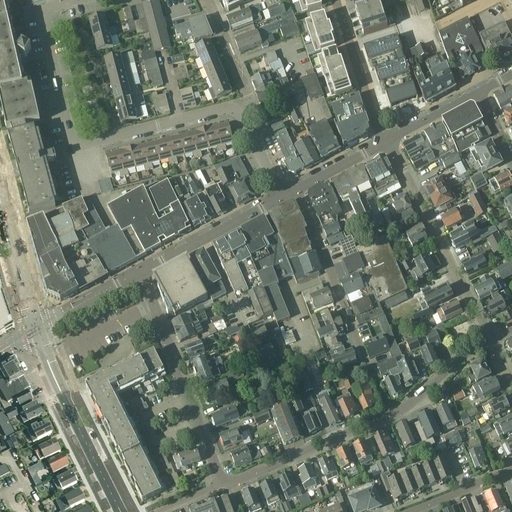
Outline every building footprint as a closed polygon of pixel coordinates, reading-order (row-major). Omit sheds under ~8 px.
[(47,166),(47,164),(54,162),(53,155),(45,157),(44,152),(47,151),(44,141),(38,143),(34,129),(27,131),(25,126),(40,123),(32,88),(29,89),(28,84),(22,85),(5,8),(6,4),(10,0),(0,0),(0,100),(7,130),(11,129),(13,135),(8,136),(18,172),(18,174),(25,201),(28,209),(29,215),(55,208),(48,180),(54,178),(51,168),(48,169),(47,166)] [(228,13),(244,5),(249,3),(247,0),(228,0),(223,3),(225,9),(226,8),(228,13)] [(268,10),(282,5),(287,3),(286,0),(270,0),(265,2),(268,10)] [(302,15),(308,13),(325,7),(322,8),(319,0),(311,0),(304,2),(299,4),(302,15)] [(415,0),(420,13),(429,10),(425,0),(415,0)] [(142,5),(146,20),(149,32),(154,53),(155,53),(170,49),(158,1),(142,5)] [(355,9),(358,19),(382,11),(379,2),(355,9)] [(272,21),(276,19),(286,15),(282,5),(268,10),(272,21)] [(226,18),(229,25),(260,14),(257,7),(249,11),(248,10),(226,18)] [(124,9),(127,22),(133,20),(130,8),(124,9)] [(358,19),(361,27),(385,19),(382,11),(358,19)] [(229,25),(232,33),(254,24),(262,20),(259,14),(260,14),(229,25)] [(308,33),(314,31),(330,26),(330,25),(328,26),(327,25),(325,17),(325,16),(327,16),(327,15),(305,22),(308,33)] [(92,31),(108,27),(105,16),(89,20),(92,31)] [(184,35),(208,28),(204,19),(175,28),(177,35),(177,34),(178,37),(180,36),(181,38),(185,37),(184,35)] [(364,36),(388,29),(385,19),(361,27),(364,36)] [(146,20),(140,21),(143,34),(149,32),(146,20)] [(467,20),(448,29),(471,75),(480,70),(473,57),(483,52),(467,20)] [(137,35),(143,34),(140,21),(134,23),(137,35)] [(280,31),(282,33),(283,36),(285,35),(285,33),(297,28),(295,22),(287,25),(287,24),(283,22),(280,31)] [(505,22),(478,36),(486,52),(492,50),(498,61),(499,62),(505,59),(504,58),(509,56),(509,57),(511,55),(511,45),(511,44),(511,35),(505,22)] [(268,35),(277,32),(275,25),(257,32),(256,32),(235,40),(237,46),(239,45),(240,46),(255,40),(255,38),(258,37),(258,36),(263,34),(264,37),(268,35)] [(312,43),(335,36),(334,35),(332,30),(331,30),(330,26),(314,31),(308,33),(312,43)] [(108,27),(92,31),(94,42),(110,38),(108,27)] [(212,37),(208,28),(184,35),(185,37),(181,38),(180,36),(178,37),(179,40),(181,40),(182,41),(194,38),(195,42),(212,37)] [(285,35),(283,36),(284,40),(299,34),(297,28),(285,33),(285,35)] [(471,75),(448,29),(438,34),(441,40),(449,64),(454,62),(455,64),(454,64),(462,80),(471,75)] [(261,47),(263,50),(268,48),(268,47),(267,46),(268,46),(264,37),(263,34),(258,36),(258,37),(255,38),(255,40),(240,46),(239,45),(237,46),(240,55),(261,47)] [(335,36),(312,43),(315,54),(337,47),(335,47),(334,47),(332,39),(332,38),(335,37),(335,36)] [(398,37),(393,39),(365,48),(364,48),(368,62),(369,62),(372,72),(375,71),(379,85),(380,85),(383,94),(386,94),(390,108),(391,107),(390,105),(416,96),(417,99),(418,99),(413,84),(412,85),(409,75),(410,75),(406,61),(405,61),(402,52),(403,51),(398,37)] [(110,38),(94,42),(97,53),(113,49),(110,38)] [(199,59),(214,53),(210,43),(195,49),(199,59)] [(18,51),(19,54),(26,58),(31,50),(22,44),(18,51)] [(420,58),(428,55),(424,45),(416,49),(420,58)] [(321,68),(343,61),(342,60),(339,61),(339,60),(336,52),(336,51),(338,51),(338,50),(317,57),(321,68)] [(155,53),(154,53),(142,56),(143,62),(156,59),(155,53)] [(214,53),(199,59),(204,69),(219,63),(214,53)] [(274,53),(262,57),(266,67),(269,66),(278,62),(274,53)] [(104,60),(107,71),(123,67),(129,65),(126,55),(104,60)] [(185,62),(183,56),(171,60),(172,66),(185,62)] [(437,58),(432,60),(425,64),(430,74),(427,76),(435,99),(455,88),(446,65),(442,67),(437,58)] [(146,72),(159,69),(156,59),(143,62),(146,72)] [(265,73),(266,76),(283,69),(280,61),(278,62),(269,66),(271,71),(265,73)] [(324,78),(328,77),(345,71),(343,67),(344,67),(343,62),(343,61),(321,68),(324,78)] [(219,63),(204,69),(208,79),(223,73),(219,63)] [(107,71),(110,82),(126,78),(123,67),(107,71)] [(173,70),(175,76),(188,73),(186,67),(173,70)] [(435,99),(427,76),(423,78),(419,67),(412,71),(425,104),(435,99)] [(146,72),(149,83),(161,80),(159,69),(146,72)] [(255,90),(271,84),(286,79),(283,69),(266,76),(251,82),(255,90)] [(309,79),(302,82),(310,103),(323,98),(313,70),(306,73),(309,79)] [(327,88),(349,81),(347,75),(346,76),(345,71),(328,77),(324,78),(327,88)] [(189,79),(188,73),(175,76),(176,82),(189,79)] [(223,73),(208,79),(212,89),(227,83),(223,73)] [(128,88),(126,78),(110,82),(113,92),(128,88)] [(161,80),(149,83),(150,89),(163,86),(161,80)] [(327,88),(331,98),(331,99),(353,92),(352,91),(350,85),(349,86),(348,82),(350,82),(349,81),(327,88)] [(327,126),(334,123),(328,109),(325,102),(323,98),(310,103),(302,82),(290,87),(292,93),(298,109),(303,124),(305,127),(313,122),(330,156),(340,151),(330,133),(331,131),(329,128),(328,128),(327,126)] [(227,83),(212,89),(208,91),(212,102),(231,94),(227,83)] [(272,86),(271,84),(255,90),(256,95),(260,105),(277,99),(274,91),(282,88),(280,83),(272,86)] [(113,92),(115,103),(131,99),(128,88),(113,92)] [(179,92),(180,98),(193,94),(191,88),(179,92)] [(511,111),(511,110),(511,91),(510,88),(495,95),(494,98),(501,110),(509,106),(511,111)] [(290,90),(281,93),(283,101),(293,98),(290,90)] [(196,107),(193,94),(180,98),(184,110),(196,107)] [(153,98),(154,104),(167,101),(165,95),(153,98)] [(115,103),(118,114),(134,110),(131,99),(115,103)] [(167,101),(154,104),(156,110),(168,107),(167,101)] [(351,121),(350,116),(345,101),(332,105),(337,122),(334,123),(343,147),(344,149),(356,142),(353,135),(349,121),(351,121)] [(470,107),(457,115),(462,126),(475,119),(484,136),(487,134),(474,108),(470,107)] [(140,108),(134,110),(118,114),(121,124),(143,119),(140,108)] [(301,124),(303,123),(297,109),(290,113),(294,124),(300,121),(301,124)] [(511,110),(511,111),(503,115),(509,127),(511,125),(511,110)] [(361,139),(367,136),(368,136),(368,135),(369,134),(369,133),(369,132),(362,112),(350,116),(351,121),(349,121),(353,135),(356,142),(361,139)] [(462,126),(457,115),(443,123),(448,134),(462,126)] [(475,119),(462,126),(448,134),(451,138),(451,139),(454,145),(456,152),(458,156),(472,149),(471,147),(489,137),(487,134),(484,136),(475,119)] [(321,161),(330,156),(313,122),(305,127),(307,132),(309,137),(321,161)] [(228,124),(216,127),(222,152),(226,151),(225,146),(234,144),(228,124)] [(274,127),(271,128),(274,134),(277,133),(284,130),(282,124),(274,127)] [(454,145),(451,139),(449,139),(441,125),(424,134),(415,139),(415,138),(409,141),(410,142),(403,145),(403,147),(404,150),(416,173),(436,162),(440,160),(445,170),(461,162),(458,156),(456,152),(454,145)] [(218,153),(222,152),(216,127),(204,130),(209,150),(217,148),(218,153)] [(204,130),(191,134),(198,158),(202,157),(201,152),(209,150),(204,130)] [(312,166),(321,161),(309,137),(307,132),(297,137),(312,166)] [(194,159),(198,158),(191,134),(179,137),(184,156),(193,154),(194,159)] [(286,134),(276,138),(288,164),(285,165),(289,174),(290,173),(293,175),(294,175),(304,170),(288,137),(286,134)] [(304,170),(312,166),(297,137),(295,134),(288,137),(304,170)] [(179,137),(167,140),(173,165),(177,164),(176,159),(184,156),(179,137)] [(169,166),(173,165),(167,140),(155,143),(160,163),(168,161),(169,166)] [(155,143),(143,146),(149,171),(153,170),(152,165),(160,163),(155,143)] [(476,150),(478,155),(480,159),(482,163),(485,168),(487,172),(501,164),(496,154),(490,143),(476,150)] [(143,146),(130,149),(136,169),(144,167),(145,172),(149,171),(143,146)] [(130,149),(118,152),(125,177),(129,176),(127,171),(136,169),(130,149)] [(121,178),(125,177),(118,152),(106,156),(111,175),(119,173),(121,178)] [(384,157),(373,163),(371,161),(365,165),(364,168),(378,198),(380,196),(382,199),(401,189),(399,184),(384,157)] [(239,158),(225,164),(246,201),(254,197),(245,181),(249,178),(239,158)] [(228,189),(237,206),(246,201),(225,164),(215,168),(221,183),(223,187),(227,185),(229,189),(228,189)] [(343,204),(349,202),(359,224),(367,220),(365,214),(366,214),(370,219),(381,214),(373,198),(375,197),(363,169),(333,183),(343,204)] [(470,179),(473,183),(484,178),(481,173),(470,179)] [(500,193),(511,187),(511,183),(507,173),(493,180),(489,182),(493,191),(498,189),(500,193)] [(430,199),(446,191),(442,185),(447,182),(444,176),(433,182),(434,184),(425,188),(430,199)] [(484,178),(473,183),(476,191),(487,185),(484,178)] [(113,192),(110,179),(98,182),(101,195),(113,192)] [(156,217),(147,221),(161,247),(191,230),(181,208),(168,181),(146,193),(156,217)] [(208,198),(205,192),(204,190),(202,191),(197,182),(189,186),(194,195),(198,193),(202,200),(208,198)] [(214,183),(207,186),(203,188),(204,190),(205,192),(216,187),(214,183)] [(328,184),(317,190),(328,212),(332,220),(341,215),(338,207),(328,184)] [(171,187),(177,200),(182,198),(176,185),(171,187)] [(205,192),(208,198),(210,202),(217,217),(224,212),(223,210),(227,208),(224,202),(225,201),(222,196),(218,186),(205,192)] [(156,217),(146,193),(144,188),(107,209),(118,228),(124,239),(133,234),(145,255),(161,247),(147,221),(156,217)] [(317,190),(310,194),(309,198),(321,224),(323,230),(330,246),(339,242),(342,251),(344,250),(355,245),(345,221),(335,225),(332,220),(328,212),(317,190)] [(446,191),(430,199),(436,210),(444,205),(446,207),(457,201),(453,195),(449,198),(446,191)] [(397,225),(414,216),(406,199),(405,199),(403,195),(397,198),(393,201),(394,205),(393,206),(394,210),(390,212),(397,225)] [(195,229),(204,224),(211,220),(210,218),(214,216),(207,202),(202,204),(199,198),(196,200),(195,198),(191,200),(189,196),(184,198),(188,205),(183,207),(195,229)] [(478,218),(487,213),(478,196),(469,200),(478,218)] [(124,239),(118,228),(111,231),(110,229),(105,232),(107,234),(106,234),(90,203),(84,207),(81,200),(63,208),(26,223),(48,297),(50,296),(51,298),(53,298),(54,300),(57,299),(57,301),(60,300),(60,302),(79,292),(145,255),(133,234),(124,239)] [(276,231),(281,242),(288,261),(311,253),(304,232),(306,230),(303,224),(303,223),(298,213),(299,213),(294,203),(269,216),(276,231)] [(446,230),(461,223),(458,216),(462,214),(459,208),(455,211),(455,210),(448,213),(449,215),(441,219),(446,230)] [(388,210),(382,214),(386,222),(392,219),(388,210)] [(264,219),(253,224),(283,281),(294,276),(291,268),(288,261),(281,242),(277,235),(273,236),(264,219)] [(498,232),(509,227),(507,221),(495,227),(498,232)] [(253,224),(241,230),(247,240),(244,242),(253,259),(251,260),(261,286),(273,315),(277,324),(290,319),(277,287),(279,286),(278,283),(283,281),(253,224)] [(406,235),(413,249),(418,246),(418,245),(426,240),(424,236),(425,235),(421,228),(420,228),(418,224),(411,227),(413,231),(406,235)] [(455,249),(470,242),(467,236),(471,234),(467,227),(464,229),(463,229),(456,233),(457,234),(450,238),(451,242),(455,249)] [(493,227),(478,236),(480,242),(495,233),(493,227)] [(241,230),(224,240),(235,261),(246,287),(248,291),(261,286),(251,260),(253,259),(244,242),(247,240),(241,230)] [(494,254),(505,249),(498,234),(486,240),(494,254)] [(359,291),(363,302),(351,307),(359,326),(384,316),(379,304),(407,291),(385,237),(371,243),(371,242),(370,243),(357,249),(359,255),(348,259),(343,262),(348,276),(365,270),(368,278),(360,282),(358,276),(341,284),(346,297),(359,291)] [(246,287),(235,261),(224,240),(213,246),(235,295),(242,292),(244,295),(248,293),(260,321),(273,315),(261,286),(248,291),(246,287)] [(359,255),(357,249),(355,245),(344,250),(348,259),(359,255)] [(403,264),(407,262),(419,256),(415,250),(404,255),(403,253),(398,255),(403,264)] [(190,258),(202,280),(203,280),(207,289),(205,289),(213,302),(226,295),(223,287),(220,282),(215,273),(204,251),(190,258)] [(468,276),(490,265),(484,252),(470,259),(471,262),(463,266),(468,276)] [(301,265),(291,268),(294,276),(295,277),(304,274),(305,277),(320,272),(315,256),(300,261),(301,265)] [(415,264),(418,270),(413,272),(417,280),(422,277),(434,271),(427,257),(415,264)] [(208,299),(192,271),(187,260),(180,264),(181,265),(160,276),(160,277),(159,282),(157,283),(159,288),(158,289),(161,297),(164,305),(168,314),(172,312),(175,317),(208,299)] [(502,281),(511,275),(511,261),(496,270),(502,281)] [(407,262),(403,264),(402,264),(406,271),(411,269),(407,262)] [(492,299),(498,296),(496,293),(501,291),(498,285),(493,287),(488,277),(480,281),(482,286),(475,290),(481,302),(491,297),(492,299)] [(448,291),(446,287),(431,294),(429,291),(421,294),(425,303),(420,306),(423,312),(428,309),(428,310),(436,306),(453,298),(449,290),(448,291)] [(314,288),(302,293),(306,304),(312,302),(315,310),(333,303),(330,297),(331,297),(332,296),(330,292),(329,291),(328,292),(328,290),(317,295),(314,288)] [(511,300),(507,291),(492,299),(493,301),(485,305),(491,317),(505,310),(501,301),(506,298),(508,301),(511,300)] [(0,292),(0,335),(5,333),(4,330),(11,326),(0,292)] [(397,307),(394,299),(383,304),(387,312),(397,307)] [(211,300),(203,305),(205,310),(214,305),(211,300)] [(442,324),(462,315),(456,303),(441,310),(441,311),(436,313),(442,324)] [(434,316),(431,309),(413,318),(416,324),(434,316)] [(172,324),(176,334),(198,324),(203,322),(199,313),(189,318),(189,317),(172,324)] [(317,334),(325,330),(341,324),(336,313),(322,319),(324,323),(314,327),(317,334)] [(227,329),(224,320),(213,325),(217,333),(227,329)] [(198,324),(176,334),(180,344),(197,336),(203,334),(198,324)] [(345,335),(341,324),(325,330),(317,334),(319,339),(323,338),(329,335),(331,341),(332,341),(334,346),(341,343),(339,338),(345,335)] [(212,325),(206,328),(210,336),(216,334),(212,325)] [(236,326),(225,330),(228,338),(240,333),(236,326)] [(269,342),(275,339),(282,357),(288,355),(278,329),(266,334),(263,326),(251,332),(256,344),(268,339),(269,342)] [(389,351),(393,362),(395,361),(402,357),(397,347),(394,341),(395,341),(392,334),(391,332),(391,333),(390,333),(387,335),(388,338),(387,340),(385,341),(384,336),(365,343),(371,358),(389,351)] [(425,336),(427,342),(430,348),(433,347),(440,344),(435,332),(425,336)] [(402,357),(411,353),(420,349),(416,338),(397,347),(402,357)] [(185,349),(189,360),(204,354),(203,352),(208,350),(204,340),(199,342),(193,344),(194,345),(185,349)] [(237,344),(242,356),(248,353),(244,342),(240,343),(237,344)] [(420,349),(420,351),(426,367),(439,362),(433,347),(430,348),(427,342),(418,345),(420,349)] [(265,364),(266,361),(276,357),(274,352),(276,351),(273,344),(258,350),(263,362),(262,365),(257,367),(263,382),(271,379),(265,364)] [(356,362),(352,350),(338,356),(336,353),(332,355),(333,358),(332,359),(337,370),(356,362)] [(111,376),(105,378),(111,392),(117,389),(120,393),(131,388),(133,393),(141,389),(138,384),(156,375),(158,380),(166,377),(154,352),(139,359),(139,360),(139,361),(133,364),(133,363),(117,370),(118,371),(111,375),(111,376)] [(213,357),(207,359),(191,365),(195,375),(217,366),(214,360),(213,357)] [(15,399),(16,399),(25,394),(24,392),(30,388),(18,368),(20,367),(15,358),(11,361),(10,360),(0,365),(0,370),(5,379),(15,399)] [(482,381),(490,377),(483,362),(482,362),(481,359),(474,362),(476,366),(470,368),(474,376),(469,379),(471,383),(475,381),(476,384),(482,381)] [(411,360),(397,366),(399,371),(406,389),(412,387),(410,383),(419,379),(411,360)] [(395,361),(393,362),(377,368),(381,379),(383,378),(396,373),(399,371),(397,366),(395,361)] [(219,373),(217,366),(195,375),(198,384),(214,378),(213,375),(219,373)] [(330,369),(322,371),(325,377),(332,374),(330,369)] [(233,390),(230,383),(244,378),(241,371),(234,373),(227,376),(229,381),(214,387),(214,389),(204,393),(209,405),(225,399),(223,393),(233,390)] [(400,384),(396,373),(383,378),(385,383),(392,399),(399,396),(399,395),(402,393),(399,384),(400,384)] [(313,390),(307,375),(299,378),(305,393),(313,390)] [(117,402),(111,392),(105,378),(104,377),(87,385),(87,386),(86,389),(92,402),(93,401),(96,405),(94,406),(103,423),(104,423),(111,436),(110,437),(118,452),(119,452),(126,465),(124,466),(132,481),(133,480),(136,487),(135,487),(142,503),(167,490),(163,482),(158,485),(149,467),(154,465),(151,457),(145,460),(135,439),(140,436),(138,432),(137,429),(131,431),(120,410),(126,407),(122,400),(117,402)] [(484,399),(500,391),(494,379),(484,384),(483,382),(472,388),(475,394),(476,394),(480,401),(484,399)] [(364,412),(372,409),(371,406),(376,405),(368,387),(355,392),(364,412)] [(25,394),(16,399),(20,407),(33,401),(28,392),(25,394)] [(458,393),(452,396),(455,402),(461,400),(458,393)] [(345,420),(353,417),(353,414),(357,412),(349,395),(337,400),(345,420)] [(289,404),(293,416),(303,411),(298,398),(288,402),(289,404)] [(484,406),(486,412),(490,419),(494,417),(509,410),(503,398),(496,401),(495,400),(487,404),(487,405),(484,406)] [(141,413),(147,410),(142,399),(138,401),(137,399),(131,402),(135,409),(138,408),(141,413)] [(330,399),(319,404),(330,427),(341,422),(330,399)] [(302,439),(293,416),(289,404),(288,405),(287,403),(279,406),(274,408),(274,410),(270,411),(284,446),(293,443),(302,439)] [(28,423),(43,416),(39,408),(38,409),(36,404),(23,411),(23,412),(18,414),(23,425),(28,422),(28,423)] [(238,417),(235,410),(233,406),(219,412),(220,414),(212,417),(216,428),(233,422),(231,419),(237,417),(238,417)] [(445,432),(457,427),(454,422),(455,422),(448,406),(436,411),(442,427),(443,427),(445,432)] [(475,408),(466,413),(469,419),(478,414),(475,408)] [(17,416),(14,410),(5,414),(8,421),(17,416)] [(321,430),(315,415),(317,414),(315,410),(301,415),(309,434),(321,430)] [(267,411),(253,417),(257,425),(271,420),(267,411)] [(15,434),(4,412),(0,414),(0,420),(0,421),(0,425),(7,439),(15,434)] [(440,436),(430,413),(428,414),(428,412),(419,416),(420,418),(418,419),(424,433),(418,435),(423,446),(427,455),(428,457),(434,455),(431,446),(434,445),(432,439),(440,436)] [(459,416),(462,424),(469,421),(466,413),(459,416)] [(503,435),(503,436),(511,431),(511,417),(493,427),(499,437),(503,435)] [(33,443),(52,434),(48,426),(48,427),(46,423),(37,427),(36,425),(31,428),(31,429),(26,431),(29,437),(30,436),(33,443)] [(396,429),(403,444),(405,449),(416,444),(414,439),(407,424),(396,429)] [(238,429),(219,436),(224,449),(243,442),(240,433),(244,432),(242,428),(238,429)] [(454,436),(453,433),(443,437),(446,442),(449,450),(463,444),(459,434),(454,436)] [(380,453),(381,453),(383,459),(395,454),(392,448),(393,448),(387,435),(383,437),(382,435),(374,438),(380,453)] [(511,440),(511,439),(500,444),(507,458),(511,456),(511,455),(511,440)] [(34,451),(37,457),(40,463),(45,460),(60,452),(54,440),(39,448),(39,449),(34,451)] [(356,456),(359,463),(361,467),(373,462),(365,442),(353,447),(357,456),(356,456)] [(263,451),(265,450),(263,445),(259,447),(248,451),(246,448),(230,454),(233,461),(249,455),(249,456),(259,452),(263,451)] [(468,450),(470,456),(475,470),(483,467),(483,466),(487,464),(479,445),(468,450)] [(423,446),(410,451),(414,461),(427,455),(423,446)] [(268,448),(265,450),(263,451),(266,457),(271,455),(268,448)] [(178,456),(173,458),(177,470),(183,468),(183,469),(200,462),(195,449),(178,455),(178,456)] [(336,454),(340,463),(339,464),(341,470),(342,470),(344,474),(356,469),(354,465),(355,465),(348,449),(336,454)] [(23,453),(26,459),(32,456),(32,454),(29,450),(23,453)] [(261,458),(259,452),(249,456),(249,455),(233,461),(236,469),(252,463),(252,462),(261,458)] [(53,474),(68,467),(62,455),(48,463),(44,465),(47,470),(50,468),(53,474)] [(168,456),(163,458),(166,467),(172,464),(168,456)] [(421,468),(429,488),(439,484),(440,486),(443,485),(442,483),(452,479),(444,459),(436,462),(434,457),(427,460),(429,465),(421,468)] [(407,466),(405,459),(398,462),(400,468),(407,466)] [(327,482),(339,477),(337,472),(331,460),(327,461),(327,460),(319,464),(325,477),(327,482)] [(41,463),(27,470),(35,487),(41,483),(36,473),(44,469),(41,463)] [(381,475),(387,473),(383,464),(377,466),(381,475)] [(429,488),(421,468),(414,472),(412,466),(405,469),(407,474),(399,477),(407,497),(417,493),(418,495),(420,494),(420,492),(429,488)] [(305,491),(317,487),(314,481),(316,480),(310,467),(299,472),(301,478),(299,478),(305,491)] [(62,491),(77,484),(73,476),(73,477),(71,473),(57,479),(57,480),(53,482),(55,487),(56,487),(58,492),(62,490),(62,491)] [(298,487),(296,487),(291,475),(279,480),(282,486),(280,486),(283,494),(284,494),(287,501),(301,495),(298,487)] [(389,484),(390,488),(391,491),(393,495),(392,495),(394,502),(395,502),(396,504),(398,503),(397,501),(407,497),(399,477),(388,482),(389,484)] [(348,488),(353,485),(350,478),(344,480),(348,488)] [(269,507),(280,502),(278,498),(278,497),(272,483),(260,488),(266,502),(267,502),(269,507)] [(326,497),(333,495),(328,485),(322,488),(326,497)] [(368,511),(369,511),(380,508),(373,490),(372,490),(371,486),(357,492),(359,496),(349,500),(353,511),(366,511),(368,511)] [(60,511),(64,511),(84,502),(81,495),(80,495),(78,491),(65,498),(60,500),(62,504),(58,506),(60,511)] [(249,511),(257,511),(262,510),(260,506),(254,491),(242,496),(248,510),(249,511)] [(497,493),(485,498),(490,511),(510,511),(506,511),(505,508),(503,501),(501,502),(497,493)] [(215,504),(218,511),(232,511),(227,497),(219,500),(220,501),(219,503),(215,504)] [(338,507),(329,510),(329,511),(343,511),(347,510),(341,497),(335,499),(338,507)] [(470,502),(462,505),(464,511),(481,511),(480,509),(478,510),(474,500),(470,502)] [(218,511),(215,504),(215,502),(207,505),(207,506),(206,508),(199,510),(198,510),(197,508),(189,511),(218,511)] [(289,511),(292,511),(289,503),(283,506),(285,511),(289,511)]
